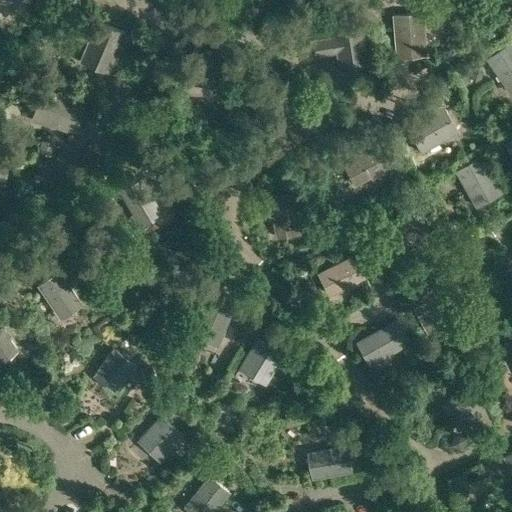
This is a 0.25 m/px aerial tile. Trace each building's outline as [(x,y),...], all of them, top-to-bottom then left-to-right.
[(0,0),(0,13),(2,16),(22,0),(0,0)] [(425,12),(395,15),(398,57),(428,55),(425,12)] [(98,21),(81,61),(110,74),(128,33),(98,21)] [(365,31),(311,40),(314,58),(338,54),(341,70),(370,65),(365,31)] [(511,41),(487,58),(511,94),(511,93),(511,41)] [(186,69),(186,94),(206,94),(206,87),(229,87),(229,61),(211,61),(211,69),(186,69)] [(241,88),(258,89),(258,76),(241,76),(241,88)] [(42,88),(33,117),(78,132),(88,102),(42,88)] [(445,107),(409,127),(424,153),(460,132),(445,107)] [(380,143),(343,164),(356,187),(393,166),(380,143)] [(0,153),(0,182),(9,184),(11,155),(0,153)] [(482,156),(457,171),(477,207),(503,193),(482,156)] [(142,176),(119,189),(140,226),(162,213),(153,197),(158,194),(149,179),(145,181),(142,176)] [(295,192),(270,196),(276,237),(302,232),(295,192)] [(411,212),(389,224),(409,260),(431,248),(411,212)] [(354,254),(318,272),(329,294),(365,276),(354,254)] [(57,269),(37,283),(60,317),(81,302),(57,269)] [(427,284),(407,296),(428,332),(448,320),(427,284)] [(232,315),(205,302),(191,335),(218,347),(232,315)] [(397,318),(358,341),(371,364),(410,340),(397,318)] [(1,326),(0,326),(0,362),(18,349),(1,326)] [(258,335),(239,367),(265,383),(284,351),(258,335)] [(116,393),(136,364),(113,347),(92,376),(116,393)] [(476,390),(454,400),(470,434),(492,424),(476,390)] [(161,461),(184,435),(160,413),(136,440),(161,461)] [(312,478),(352,470),(346,443),(306,451),(312,478)] [(184,505),(192,511),(212,511),(230,491),(210,474),(184,505)]
